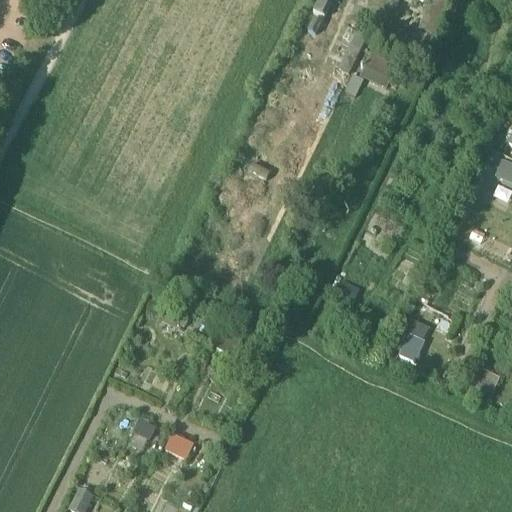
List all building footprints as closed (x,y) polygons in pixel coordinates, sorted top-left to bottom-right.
[(320,0),(313,16),(324,21),(334,0),(320,0)] [(442,0),(433,0),(420,32),(434,38),(450,3),(442,0)] [(511,170),(502,166),(495,181),(511,189),(511,170)] [(182,319),(166,312),(160,325),(176,332),(182,319)] [(240,345),(223,337),(215,353),(232,362),(240,345)] [(422,347),(408,340),(399,359),(413,366),(422,347)] [(498,383),(478,374),(470,390),(490,399),(498,383)] [(154,433),(138,425),(131,438),(147,447),(154,433)] [(193,449),(172,439),(164,455),(185,465),(193,449)] [(86,511),(92,501),(78,493),(68,511),(86,511)]
